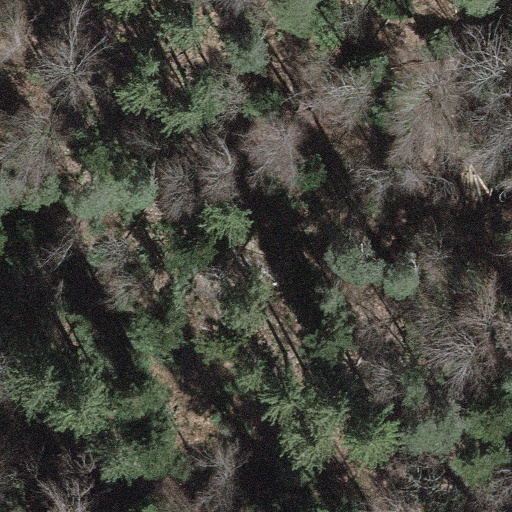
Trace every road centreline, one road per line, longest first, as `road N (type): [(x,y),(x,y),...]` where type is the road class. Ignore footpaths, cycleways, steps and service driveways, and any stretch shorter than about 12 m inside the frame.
road 1 (track): [(403,511),(377,275),(393,222),(481,78),(507,0)]
road 2 (track): [(0,366),(91,426),(195,511)]
